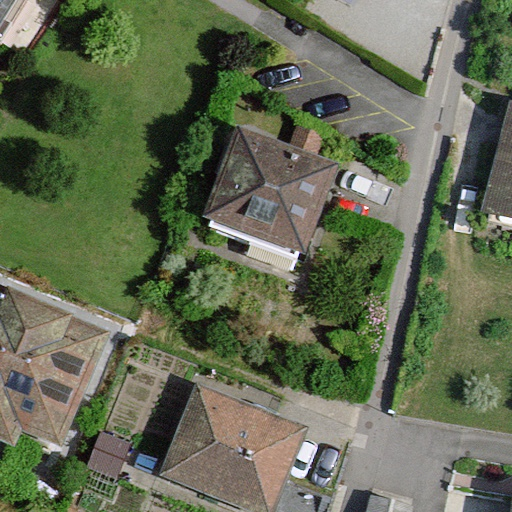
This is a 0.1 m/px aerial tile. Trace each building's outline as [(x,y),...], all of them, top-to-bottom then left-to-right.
[(0,0),(0,37),(6,41),(29,0),(0,0)] [(511,97),(508,96),(479,222),(511,229),(511,97)] [(344,172),(243,128),(199,226),(300,270),(344,172)] [(117,334),(0,293),(0,447),(69,471),(117,334)] [(280,511),(312,427),(205,389),(171,481),(256,511),(280,511)] [(373,493),(368,511),(415,511),(417,505),(373,493)]
